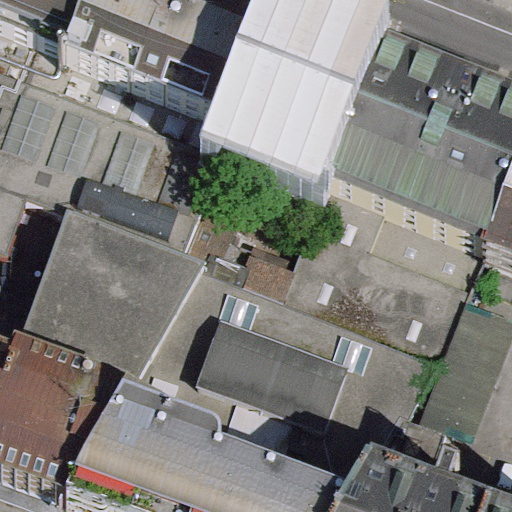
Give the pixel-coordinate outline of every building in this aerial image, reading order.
[(0,0),(0,40),(49,60),(71,69),(97,0),(0,0)] [(68,76),(234,140),(280,30),(202,0),(97,0),(71,69),(68,76)] [(226,160),(323,201),(379,68),(280,30),(234,140),(226,160)] [(0,262),(8,265),(28,208),(0,195),(0,151),(49,60),(0,40),(0,262)] [(203,220),(226,160),(234,140),(68,76),(71,69),(49,60),(0,151),(0,195),(28,208),(69,224),(183,272),(203,220)] [(323,201),(486,266),(511,204),(511,120),(379,68),(323,201)] [(294,283),(284,311),(438,374),(442,377),(486,266),(323,201),(294,283)] [(511,204),(486,266),(511,276),(511,204)] [(233,232),(203,220),(183,272),(206,280),(215,283),(233,232)] [(134,407),(206,280),(183,272),(69,224),(19,365),(134,407)] [(284,311),(294,283),(258,269),(248,297),(284,311)] [(220,476),(305,511),(347,511),(368,486),(403,424),(411,427),(438,374),(284,311),(248,297),(215,283),(206,280),(134,407),(124,417),(219,456),(225,464),(220,476)] [(124,417),(134,407),(19,365),(14,378),(0,372),(0,486),(84,511),(124,417)] [(219,456),(124,417),(84,511),(305,511),(220,476),(225,464),(219,456)] [(447,442),(411,427),(403,424),(368,486),(437,511),(448,482),(433,477),(447,442)] [(464,487),(448,482),(437,511),(439,511),(454,511),(460,499),(464,487)] [(439,511),(437,511),(368,486),(347,511),(439,511)]
